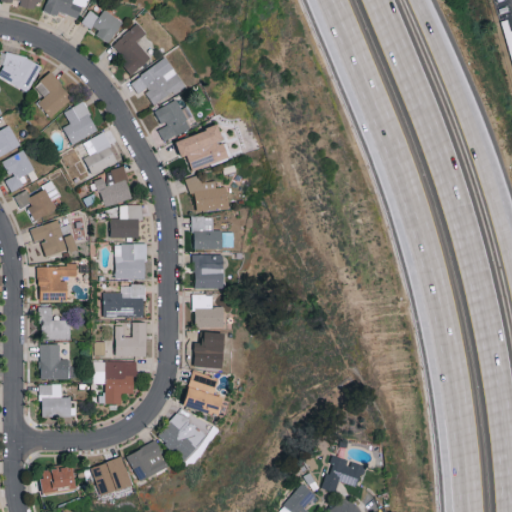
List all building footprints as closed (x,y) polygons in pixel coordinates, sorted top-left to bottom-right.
[(0,0),(1,0),(16,2),(16,5),(38,8),(39,0),(0,0)] [(46,0),(43,11),(57,15),(58,12),(79,17),(84,0),(46,0)] [(98,15),(89,9),(82,20),(98,31),(96,34),(108,42),(122,21),(103,8),(98,15)] [(511,30),(511,32),(511,57),(504,30),(501,21),(507,19),(511,30)] [(150,57),(136,41),(146,33),(137,22),(112,44),(126,59),(121,63),(131,74),(150,57)] [(41,67),(5,47),(0,56),(0,63),(3,65),(0,70),(0,76),(27,92),(41,67)] [(154,105),(184,84),(165,57),(130,81),(138,94),(144,90),(154,105)] [(38,102),(51,117),(73,97),(50,71),(34,85),(44,96),(38,102)] [(154,109),(161,125),(157,128),(163,140),(191,128),(186,118),(191,115),(186,105),(180,108),(176,99),(154,109)] [(71,144),(98,130),(83,101),(64,111),(70,123),(63,127),(71,144)] [(0,155),(20,144),(9,124),(0,128),(0,155)] [(192,168),(229,157),(224,140),(223,140),(218,126),(175,139),(181,156),(187,154),(192,168)] [(84,157),(92,173),(117,161),(104,132),(83,141),(89,154),(84,157)] [(2,159),(8,176),(5,178),(10,191),(26,184),(22,175),(33,170),(24,150),(2,159)] [(133,197),(124,167),(94,176),(103,206),(133,197)] [(186,177),(188,192),(194,192),(197,211),(229,207),(226,186),(216,187),(216,180),(200,182),(200,175),(186,177)] [(57,208),(52,199),(60,195),(52,179),(40,185),(43,189),(29,195),(26,189),(13,195),(20,209),(26,205),(34,220),(57,208)] [(140,236),(140,204),(120,204),(120,218),(110,218),(111,237),(140,236)] [(213,215),(192,215),(193,248),(233,247),(233,230),(213,231),(213,215)] [(45,255),(75,248),(70,224),(59,226),(58,220),(30,226),(33,241),(41,240),(45,255)] [(146,243),(115,243),(115,278),(145,278),(146,243)] [(193,288),(222,287),(222,253),(193,254),(193,288)] [(39,300),(67,300),(67,277),(77,276),(76,264),(38,265),(39,300)] [(103,291),(103,316),(144,315),(144,283),(120,284),(120,291),(103,291)] [(224,327),(223,306),(211,306),(211,293),(193,293),(194,327),(224,327)] [(39,338),(70,339),(70,319),(52,319),(52,306),(40,305),(39,338)] [(146,355),(145,322),(131,322),(131,336),(124,336),(124,324),(115,325),(115,356),(146,355)] [(224,341),(215,341),(215,334),(194,333),(193,366),(223,367),(224,341)] [(69,378),(68,359),(60,359),(59,343),(39,343),(40,378),(69,378)] [(132,392),(132,376),(136,376),(136,360),(93,360),(93,383),(104,383),(104,393),(98,393),(98,403),(120,403),(120,393),(132,392)] [(217,377),(193,370),(183,405),(217,415),(222,397),(213,394),(217,377)] [(39,383),(40,417),(71,416),(70,395),(61,396),(61,383),(39,383)] [(159,444),(195,460),(212,423),(176,407),(159,444)] [(126,453),(137,479),(167,467),(156,441),(126,453)] [(358,486),(365,464),(350,460),(333,454),(323,487),(336,491),(339,481),(358,486)] [(131,486),(124,457),(92,465),(99,494),(131,486)] [(72,464),(39,470),(43,493),(76,488),(72,464)] [(316,494),(303,482),(280,507),(285,511),(309,511),(304,507),(316,494)]
